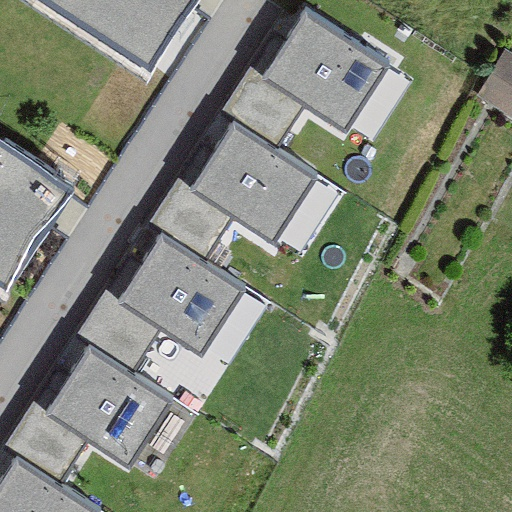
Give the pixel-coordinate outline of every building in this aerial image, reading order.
[(182,0),(63,0),(147,54),(182,0)] [(397,44),(325,0),(301,0),(263,62),(352,117),(397,44)] [(476,108),(507,124),(511,114),(511,70),(500,64),(476,108)] [(313,165),(233,120),(198,181),(278,226),(313,165)] [(68,173),(0,126),(0,271),(0,272),(68,173)] [(235,276),(155,229),(119,291),(200,337),(235,276)] [(173,390),(84,336),(41,407),(130,461),(173,390)] [(86,511),(96,496),(13,446),(0,467),(0,511),(86,511)]
